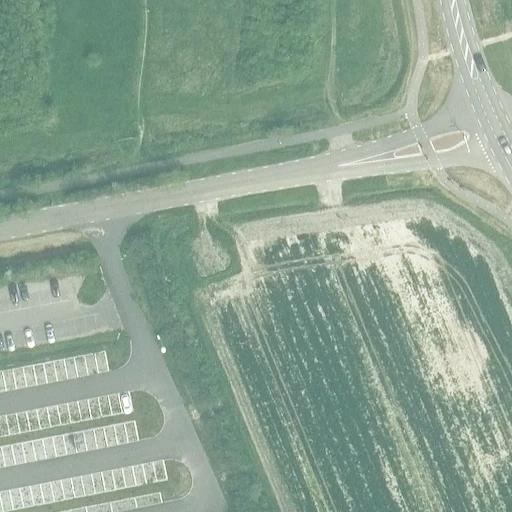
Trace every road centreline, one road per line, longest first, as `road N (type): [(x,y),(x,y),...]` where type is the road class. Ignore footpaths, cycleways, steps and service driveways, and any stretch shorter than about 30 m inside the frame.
road 1 (unclassified): [(0,228),(282,177)]
road 2 (unclassified): [(282,177),(509,156)]
road 3 (unclassified): [(488,112),(282,177)]
road 4 (unknown): [(336,132),(333,0)]
